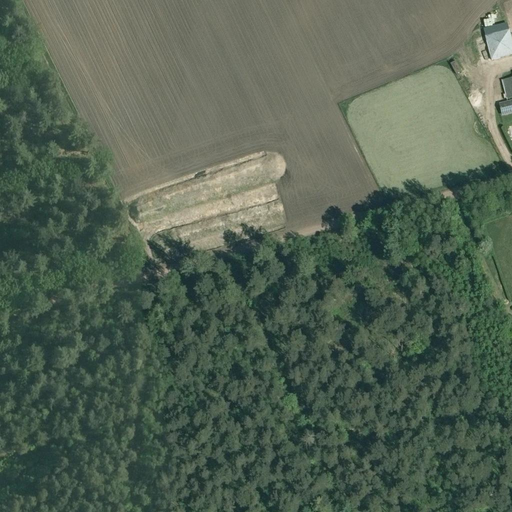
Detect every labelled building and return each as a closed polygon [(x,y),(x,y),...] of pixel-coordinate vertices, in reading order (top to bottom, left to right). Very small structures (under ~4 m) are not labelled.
[(511,41),(509,31),(485,37),(491,61),(511,55),(511,41)] [(480,53),(486,51),(481,32),(475,33),(480,53)] [(468,61),(462,61),(462,72),(476,71),(476,66),(469,67),(468,61)] [(439,68),(443,80),(448,78),(444,66),(439,68)] [(511,99),(511,78),(501,82),(507,101),(511,99)] [(501,117),(511,114),(511,101),(498,105),(501,117)]
